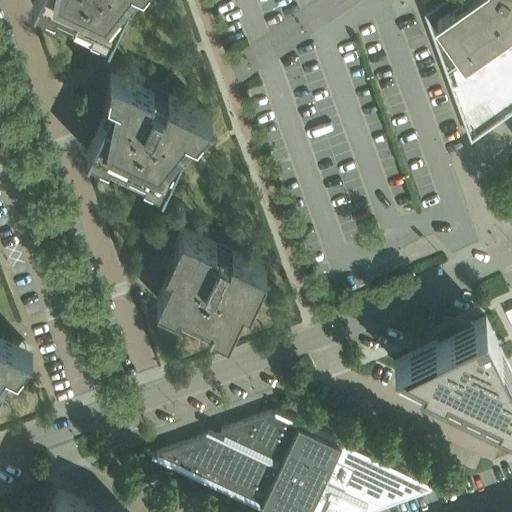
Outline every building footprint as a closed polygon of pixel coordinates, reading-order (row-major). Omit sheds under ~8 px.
[(34,0),(33,2),(109,37),(126,0),(34,0)] [(511,0),(454,0),(437,12),(467,54),(511,22),(511,0)] [(185,148),(212,114),(111,66),(102,109),(106,111),(87,151),(163,186),(182,146),(185,148)] [(250,302),(267,266),(233,250),(231,255),(227,253),(229,250),(220,245),(218,249),(214,247),(217,242),(183,226),(174,245),(179,248),(174,258),(181,261),(179,266),(173,264),(157,298),(228,331),(244,299),(250,302)] [(338,297),(335,289),(334,286),(320,291),(325,302),(338,297)] [(511,368),(507,359),(501,346),(498,341),(486,315),(474,321),(471,320),(465,332),(458,329),(457,330),(436,340),(409,353),(394,360),(511,417),(511,368)] [(6,381),(33,347),(0,331),(0,384),(2,380),(6,381)] [(438,483),(335,434),(277,407),(275,407),(276,408),(275,410),(272,408),(221,427),(226,429),(221,439),(207,432),(157,450),(158,450),(157,452),(154,451),(152,452),(280,511),(357,511),(369,508),(365,506),(369,496),(383,503),(434,485),(433,485),(434,482),(437,483),(438,483)] [(112,511),(110,511),(108,511),(105,511),(106,511),(97,506),(95,510),(85,506),(86,500),(60,487),(47,511),(112,511)] [(236,511),(251,511),(253,508),(238,502),(234,511),(236,511)]
